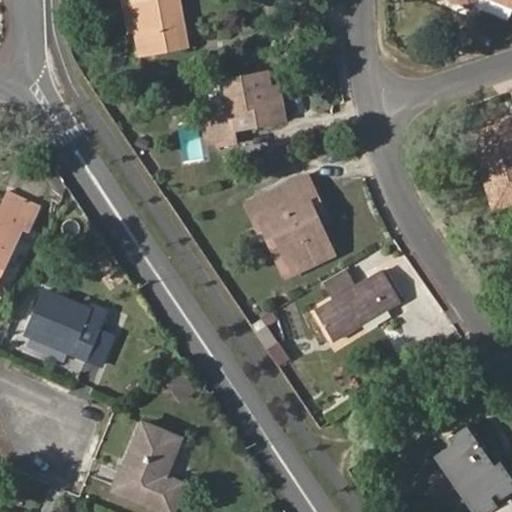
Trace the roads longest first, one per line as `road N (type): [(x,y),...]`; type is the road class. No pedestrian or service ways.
road 1 (tertiary): [(317,511),(28,71)]
road 2 (residential): [(511,357),(429,241),(370,105)]
road 3 (residential): [(370,105),(511,63)]
